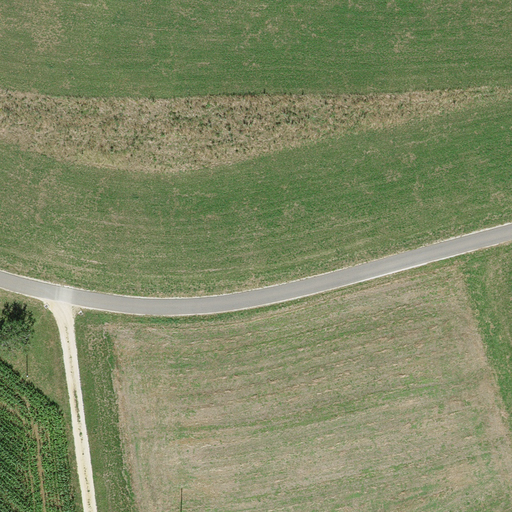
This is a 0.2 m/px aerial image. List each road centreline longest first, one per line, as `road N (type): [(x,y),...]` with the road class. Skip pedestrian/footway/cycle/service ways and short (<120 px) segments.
road 1 (residential): [(0,280),(60,300),(197,306),(291,292),(511,233)]
road 2 (track): [(88,511),(60,300)]
